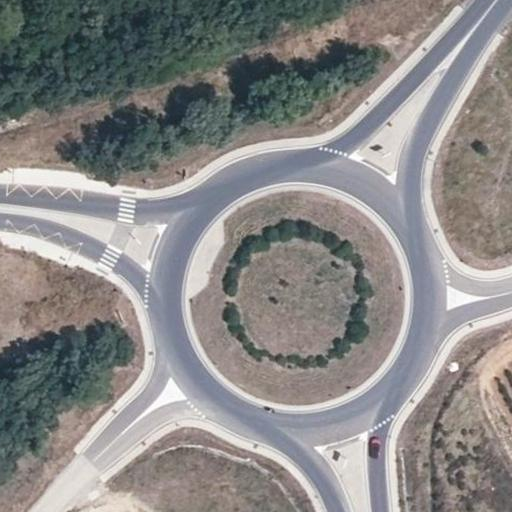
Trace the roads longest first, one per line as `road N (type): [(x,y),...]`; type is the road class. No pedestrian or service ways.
road 1 (unclassified): [(177,335),(164,373),(83,470),(141,425),(227,397)]
road 2 (primary): [(408,223),(421,132),(478,20)]
road 3 (primary): [(478,20),(328,165)]
road 4 (secondary): [(205,201),(127,210),(0,195)]
road 5 (secondary): [(0,217),(55,229),(111,257),(171,312)]
road 6 (primary): [(328,165),(262,167),(205,201)]
road 7 (primary): [(205,201),(182,234),(170,272),(171,312)]
